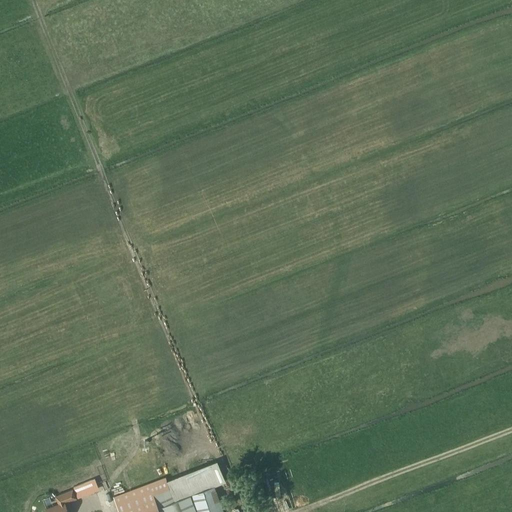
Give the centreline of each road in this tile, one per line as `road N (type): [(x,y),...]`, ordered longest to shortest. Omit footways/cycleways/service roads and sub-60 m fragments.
road 1 (track): [(34,0),(197,408),(255,511)]
road 2 (track): [(299,511),(511,429)]
